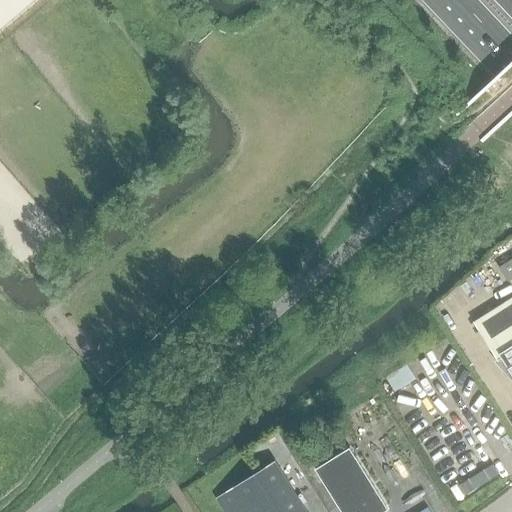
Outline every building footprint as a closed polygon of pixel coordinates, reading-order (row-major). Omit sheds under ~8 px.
[(511,259),(498,269),(499,271),(507,283),(511,280),(511,259)] [(511,384),(511,298),(473,323),(497,360),(492,364),(506,379),(507,377),(511,384)] [(406,365),(385,378),(394,391),(414,379),(406,365)] [(382,511),(387,509),(349,448),(314,469),(341,511),(382,511)] [(305,511),(274,461),(215,498),(223,511),(305,511)]
